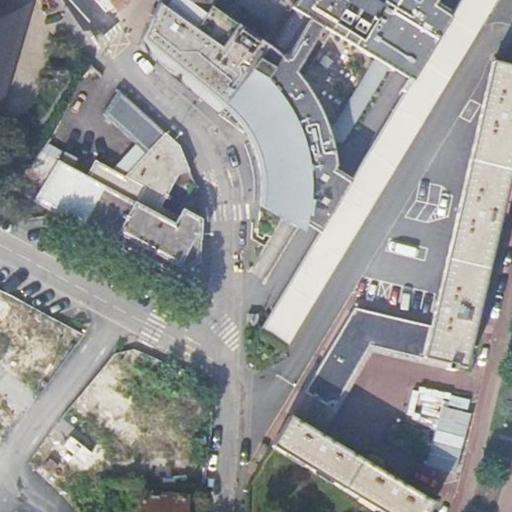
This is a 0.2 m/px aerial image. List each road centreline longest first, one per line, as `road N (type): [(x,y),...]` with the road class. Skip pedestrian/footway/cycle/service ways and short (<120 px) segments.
road 1 (residential): [(194,344),(226,296),(226,213),(216,170),(206,145),(151,93),(81,0)]
road 2 (unknown): [(113,302),(46,471),(21,511)]
road 3 (residential): [(0,244),(194,344)]
road 4 (residential): [(194,344),(222,372),(219,511)]
